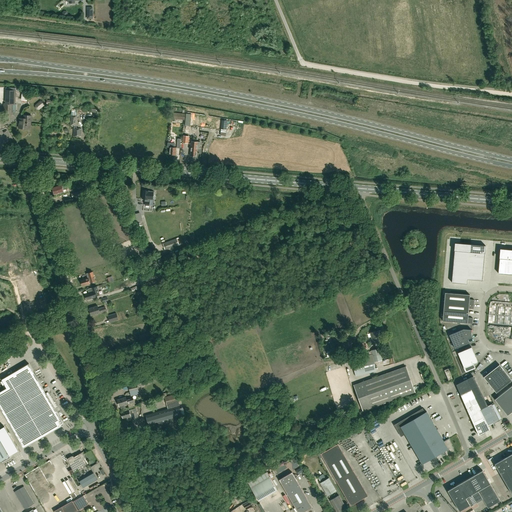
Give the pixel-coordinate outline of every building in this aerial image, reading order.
[(16,111),(16,104),(15,104),(15,91),(15,89),(6,88),(5,103),(4,103),(3,114),(12,114),(12,113),(15,113),(16,111)] [(39,110),(45,105),(41,100),(35,105),(35,107),(37,110),(39,110)] [(30,126),(31,116),(24,115),(24,118),(19,118),(19,128),(23,128),(24,129),(26,129),(27,129),(28,129),(28,125),(30,126)] [(77,116),(70,115),(70,125),(74,125),(74,128),(73,136),(81,136),(81,129),(76,128),(77,116)] [(192,157),(194,156),(196,156),(197,148),(200,149),(200,142),(192,141),(191,147),(190,155),(191,156),(192,157)] [(176,147),(174,147),(175,143),(168,142),(167,147),(170,147),(169,154),(170,154),(171,155),(174,154),(175,155),(176,147)] [(62,186),(61,184),(52,187),(54,194),(64,192),(63,190),(68,188),(67,185),(62,186)] [(73,200),(85,196),(83,190),(72,193),(73,200)] [(142,199),(145,199),(145,205),(149,205),(150,199),(153,200),(154,191),(149,191),(149,190),(143,190),(142,199)] [(132,224),(142,221),(140,213),(129,215),(132,224)] [(165,250),(179,245),(177,238),(163,243),(165,250)] [(454,251),(451,282),(467,284),(467,279),(482,280),(485,253),(485,246),(465,244),(455,243),(454,249),(454,251)] [(498,273),(511,274),(511,249),(508,250),(500,249),(499,263),(498,273)] [(82,286),(90,283),(95,281),(93,272),(87,274),(88,278),(81,280),(82,286)] [(87,300),(94,297),(99,295),(97,286),(88,289),(89,293),(85,294),(87,300)] [(470,295),(445,293),(444,311),(468,313),(469,309),(474,309),(474,300),(469,299),(470,295)] [(98,308),(97,305),(89,308),(92,315),(106,311),(105,306),(98,308)] [(468,317),(468,313),(444,311),(443,321),(472,323),(473,318),(468,317)] [(110,322),(118,319),(116,313),(108,316),(110,322)] [(449,335),(455,349),(469,343),(468,339),(472,337),(471,334),(472,330),(463,329),(449,335)] [(373,343),(381,341),(378,331),(370,333),(373,343)] [(140,342),(151,339),(149,332),(138,336),(140,342)] [(340,351),(345,351),(345,348),(352,348),(351,343),(352,343),(352,340),(344,340),(344,344),(340,344),(340,351)] [(464,368),(478,362),(472,347),(458,353),(464,368)] [(351,359),(356,376),(376,371),(375,365),(374,362),(382,360),(379,348),(371,350),(371,351),(368,351),(369,355),(357,358),(351,359)] [(32,369),(29,364),(2,380),(7,388),(0,392),(0,406),(24,448),(64,424),(33,369),(32,369)] [(496,393),(511,380),(499,365),(484,377),(496,393)] [(363,411),(415,392),(406,366),(354,385),(363,411)] [(449,380),(453,379),(448,368),(444,370),(449,380)] [(491,404),(488,405),(473,376),(456,384),(478,435),(490,430),(488,426),(499,420),(491,404)] [(144,385),(143,382),(137,384),(137,383),(128,386),(130,392),(138,390),(138,387),(144,385)] [(507,415),(511,411),(511,385),(495,399),(507,415)] [(150,431),(183,421),(182,417),(183,417),(176,394),(164,397),(168,409),(146,415),(150,431)] [(126,400),(125,397),(117,399),(119,406),(121,406),(122,410),(126,409),(124,405),(134,402),(133,398),(126,400)] [(138,417),(136,408),(129,410),(128,409),(125,410),(125,411),(121,413),(123,418),(127,417),(127,420),(131,418),(130,414),(134,413),(135,418),(138,417)] [(409,421),(400,426),(405,434),(422,464),(444,451),(447,456),(454,451),(449,438),(444,441),(426,411),(425,412),(409,421)] [(10,456),(19,451),(5,426),(0,429),(0,461),(2,461),(3,462),(11,458),(10,456)] [(330,470),(348,460),(338,444),(321,454),(330,470)] [(72,456),(67,459),(73,469),(69,471),(71,473),(74,471),(88,463),(82,453),(74,457),(73,456),(72,456)] [(500,473),(510,467),(505,458),(494,464),(500,473)] [(348,460),(330,470),(336,479),(351,505),(355,503),(356,505),(365,500),(364,498),(368,495),(353,469),(348,460)] [(505,481),(511,477),(511,469),(510,467),(500,473),(505,481)] [(481,489),(490,484),(482,470),(474,475),(481,489)] [(93,472),(79,480),(83,487),(97,479),(93,472)] [(298,511),(303,511),(312,507),(292,472),(279,480),(298,511)] [(477,491),(478,491),(481,489),(474,475),(469,478),(477,491)] [(258,501),(277,490),(270,477),(251,488),(258,501)] [(327,495),(336,490),(329,478),(320,483),(327,495)] [(473,494),(477,491),(469,478),(465,480),(473,494)] [(472,494),(473,494),(465,480),(461,483),(469,496),(472,494)] [(464,499),(466,498),(469,496),(461,483),(456,485),(464,499)] [(481,495),(493,488),(490,484),(481,489),(478,491),(481,495)] [(455,504),(464,499),(456,485),(447,490),(455,504)] [(25,509),(34,504),(24,486),(15,492),(25,509)] [(489,496),(495,492),(493,488),(481,495),(483,499),(489,496)] [(483,499),(481,495),(478,491),(477,491),(473,494),(472,494),(477,503),(483,499),(488,508),(494,505),(492,501),(489,496),(483,499)] [(492,501),(498,497),(495,492),(489,496),(492,501)] [(471,506),(477,503),(472,494),(469,496),(466,498),(470,505),(471,506)] [(69,502),(74,511),(75,511),(89,504),(84,495),(73,501),(72,500),(69,502)] [(337,511),(339,511),(347,508),(339,495),(330,500),(337,511)] [(459,511),(470,505),(466,498),(464,499),(455,504),(459,511)] [(74,511),(69,502),(65,505),(65,504),(54,511),(74,511)]
